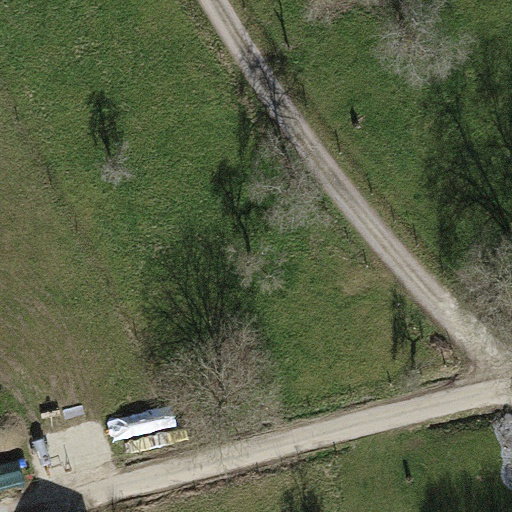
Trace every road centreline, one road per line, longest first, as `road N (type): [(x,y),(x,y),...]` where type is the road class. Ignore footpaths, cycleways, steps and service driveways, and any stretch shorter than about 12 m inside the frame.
road 1 (track): [(502,379),(213,44),(188,0)]
road 2 (track): [(65,511),(189,465),(502,379)]
